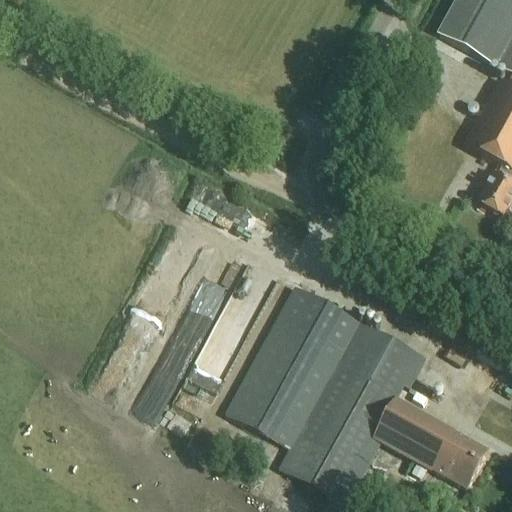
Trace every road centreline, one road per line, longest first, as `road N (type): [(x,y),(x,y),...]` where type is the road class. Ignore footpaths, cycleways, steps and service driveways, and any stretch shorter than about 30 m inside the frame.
road 1 (unclassified): [(511,322),(341,225),(308,190),(311,149),(395,0)]
road 2 (track): [(0,42),(251,180),(308,190)]
